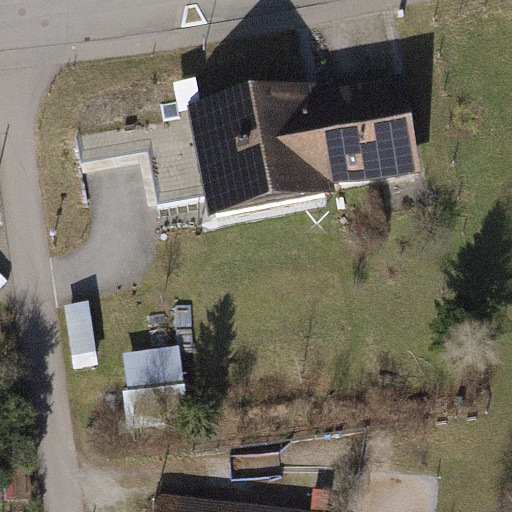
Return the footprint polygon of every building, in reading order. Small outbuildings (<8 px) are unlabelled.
[(404,84),(315,102),(332,198),(423,180),(404,84)] [(313,95),(196,117),(217,229),(334,207),(332,198),(315,102),(313,95)] [(90,308),(68,311),(77,375),(99,372),(90,308)] [(181,351),(126,359),(132,401),(124,402),(130,438),(192,429),(181,351)] [(227,511),(228,508),(161,499),(159,511),(227,511)]
